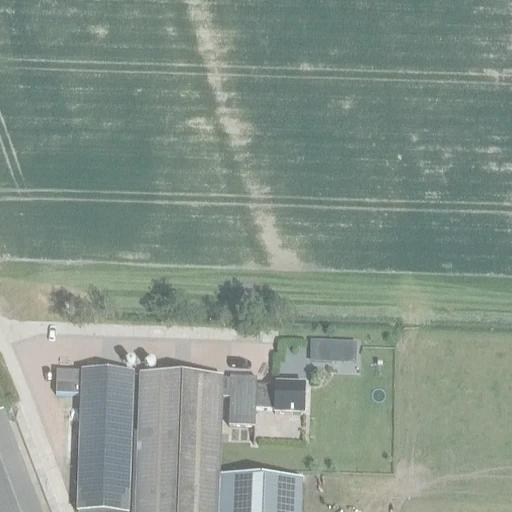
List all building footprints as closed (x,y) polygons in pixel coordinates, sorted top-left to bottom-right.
[(228,221),(67,215),(64,296),(225,301),(228,221)] [(332,365),(333,344),(310,344),(309,364),(332,365)] [(79,374),(55,373),(55,397),(78,397),(79,374)] [(128,511),(133,375),(81,373),(76,511),(128,511)] [(275,392),(256,391),(257,378),(228,377),(137,374),(132,511),(217,511),(219,480),(221,401),(229,401),(228,428),(256,429),(256,413),(273,414),(273,418),(304,420),(305,391),(275,389),(275,392)] [(51,511),(18,411),(0,416),(0,497),(4,511),(51,511)] [(295,511),(296,483),(219,480),(217,511),(295,511)]
